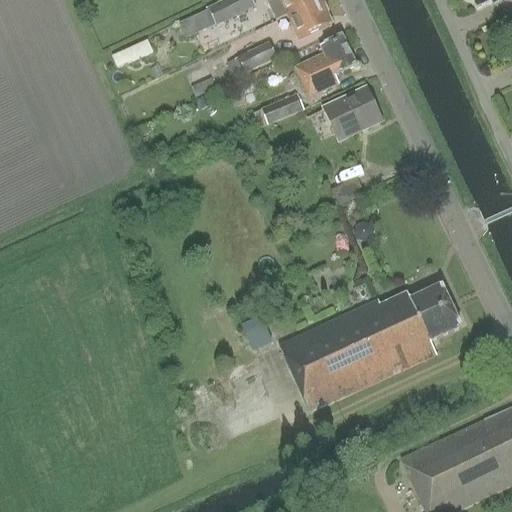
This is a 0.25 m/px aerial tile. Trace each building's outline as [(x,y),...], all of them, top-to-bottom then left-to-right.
[(250,0),(230,0),(208,11),(209,13),(217,28),(255,10),(250,0)] [(277,0),(265,6),(273,24),(287,17),(287,18),(322,2),(320,0),(277,0)] [(493,6),(505,0),(473,0),(477,9),(491,2),(493,6)] [(322,2),(287,18),(298,42),(332,26),(328,17),(329,13),(325,5),(322,4),(322,2)] [(217,28),(209,13),(195,19),(201,34),(217,28)] [(343,38),(321,49),(324,56),(296,70),(311,102),(339,88),(334,78),(356,68),(343,38)] [(147,43),(112,59),(117,70),(152,54),(147,43)] [(278,60),(270,45),(227,66),(235,81),(278,60)] [(212,81),(191,89),(196,100),(216,91),(212,81)] [(367,91),(323,112),(339,144),(383,123),(367,91)] [(214,108),(210,98),(198,102),(202,112),(214,108)] [(298,98),(262,113),(269,130),(304,114),(298,98)] [(358,182),(332,194),(340,209),(365,197),(358,182)] [(372,241),(374,234),(371,227),(364,225),(357,228),(354,234),(358,241),(364,243),(372,241)] [(442,289),(411,303),(407,296),(381,308),(379,303),(280,349),(312,417),(438,358),(431,344),(462,330),(442,289)] [(263,352),(282,344),(270,317),(251,325),(263,352)] [(511,411),(401,461),(426,511),(467,511),(511,490),(511,411)]
